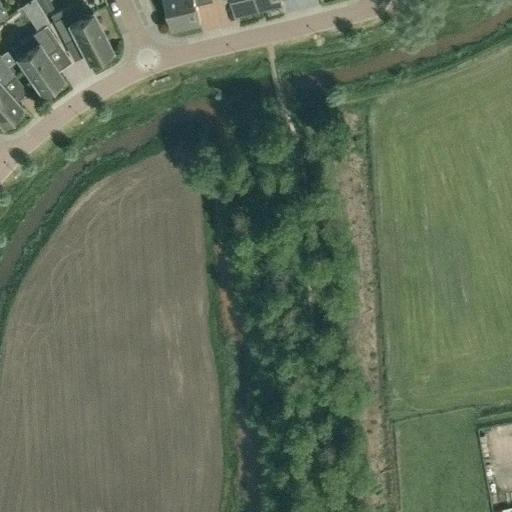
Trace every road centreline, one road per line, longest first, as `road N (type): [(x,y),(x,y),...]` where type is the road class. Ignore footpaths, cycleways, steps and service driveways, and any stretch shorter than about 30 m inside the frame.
road 1 (residential): [(150,59),(75,100),(0,159)]
road 2 (residential): [(270,36),(150,59)]
